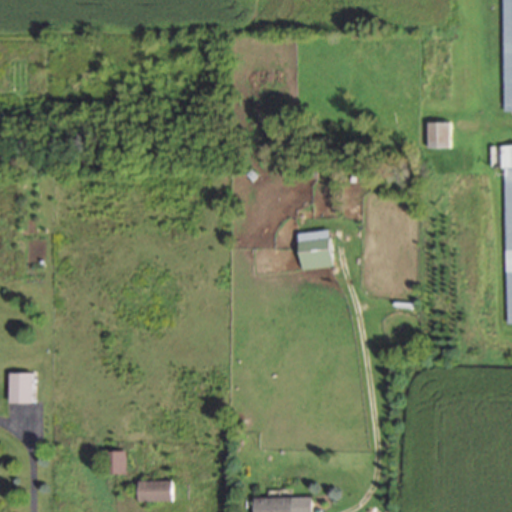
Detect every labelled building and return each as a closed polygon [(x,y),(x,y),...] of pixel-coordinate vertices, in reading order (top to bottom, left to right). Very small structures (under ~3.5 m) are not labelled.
[(511,0),(502,0),(504,109),(511,108),(511,0)] [(429,120),(429,146),(451,146),(451,120),(429,120)] [(505,322),(511,321),(511,142),(489,143),(490,166),(504,166),(505,322)] [(334,264),(329,227),(297,231),(302,268),(334,264)] [(10,401),(34,401),(34,370),(10,370),(10,401)] [(108,471),(128,471),(128,449),(108,449),(108,471)] [(176,499),(176,478),(142,478),(142,499),(176,499)] [(258,511),(315,511),(315,494),(258,494),(258,511)]
